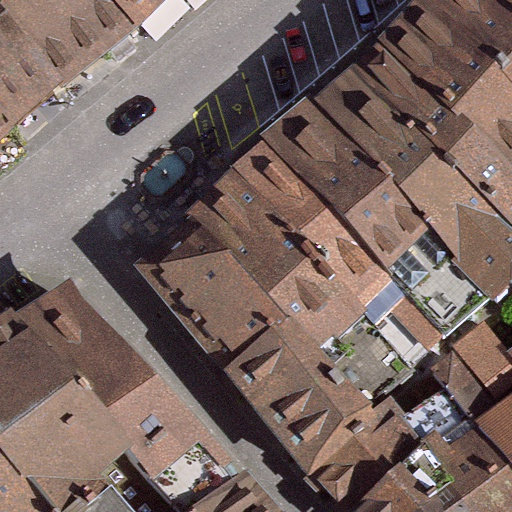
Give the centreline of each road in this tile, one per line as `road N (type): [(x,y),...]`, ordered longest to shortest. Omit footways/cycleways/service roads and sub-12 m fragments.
road 1 (residential): [(286,511),(35,197)]
road 2 (residential): [(254,0),(35,197)]
